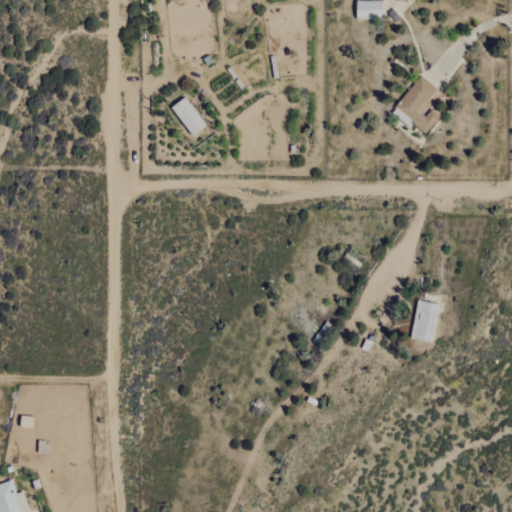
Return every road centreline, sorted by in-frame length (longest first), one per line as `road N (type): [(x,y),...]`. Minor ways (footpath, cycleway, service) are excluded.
road 1 (residential): [(113,0),(118,511)]
road 2 (residential): [(511,188),(115,184)]
road 3 (track): [(424,190),(397,270),(270,417),(227,511)]
road 4 (track): [(511,18),(475,31),(450,60),(416,38),(382,56),(379,110),(394,147),(388,189)]
